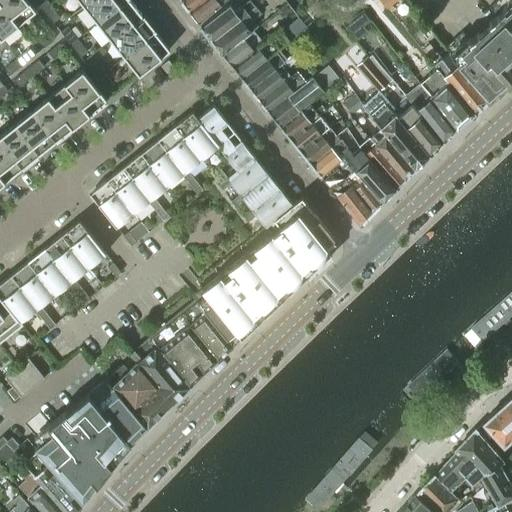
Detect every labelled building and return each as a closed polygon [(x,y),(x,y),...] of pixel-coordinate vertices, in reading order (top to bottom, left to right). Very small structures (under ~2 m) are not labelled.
[(27,0),(0,0),(0,2),(18,25),(36,11),(27,0)] [(50,5),(46,0),(35,0),(43,10),(50,5)] [(126,0),(91,0),(85,6),(98,23),(126,0)] [(142,15),(130,0),(126,0),(98,23),(111,40),(142,15)] [(180,0),(189,11),(202,0),(180,0)] [(202,0),(189,11),(199,24),(228,0),(202,0)] [(229,4),(201,27),(212,40),(255,7),(249,0),(235,12),(229,4)] [(462,31),(446,46),(449,50),(450,53),(460,64),(461,64),(489,99),(508,82),(507,82),(510,80),(511,78),(511,0),(496,0),(489,7),(497,15),(488,23),(478,32),(470,40),(462,31)] [(0,2),(0,36),(1,38),(18,25),(0,2)] [(59,16),(50,5),(43,10),(52,21),(59,16)] [(255,7),(212,40),(222,54),(251,31),(245,25),(260,13),(255,7)] [(362,12),(343,28),(354,41),(366,32),(362,27),(369,21),(362,12)] [(156,32),(142,15),(111,40),(125,57),(156,32)] [(77,39),(69,28),(62,34),(71,45),(77,39)] [(55,34),(52,31),(41,39),(46,46),(54,40),(55,34)] [(251,31),(222,54),(233,67),(262,44),(252,31),(251,31)] [(170,50),(156,32),(125,57),(139,74),(170,50)] [(262,44),(233,67),(241,78),(276,51),(270,43),(273,41),(270,38),(262,44)] [(86,50),(77,39),(71,45),(79,55),(86,50)] [(429,44),(423,49),(430,58),(437,52),(429,44)] [(58,45),(50,51),(56,58),(67,49),(64,45),(58,45)] [(276,51),(241,78),(250,89),(284,61),(288,59),(279,48),(276,51)] [(33,57),(28,50),(17,58),(23,65),(33,57)] [(437,52),(430,58),(435,64),(438,68),(474,112),(489,99),(461,64),(460,64),(450,53),(442,59),(437,52)] [(17,58),(6,67),(12,74),(23,65),(17,58)] [(368,59),(359,66),(379,90),(388,83),(374,67),(368,59)] [(168,60),(161,66),(170,77),(178,71),(168,60)] [(43,68),(37,61),(26,70),(32,77),(43,68)] [(284,61),(250,89),(259,100),(290,75),(285,70),(289,67),(284,61)] [(104,73),(96,62),(89,67),(97,78),(104,73)] [(328,65),(312,77),(323,92),(339,80),(328,65)] [(431,75),(420,83),(424,88),(433,100),(457,129),(474,112),(438,68),(431,75)] [(107,100),(82,69),(65,83),(89,114),(107,100)] [(290,75),(259,100),(268,111),(302,85),(312,77),(308,72),(303,77),(297,69),(290,75)] [(32,77),(26,70),(16,78),(21,85),(32,77)] [(113,83),(104,73),(97,78),(106,89),(113,83)] [(302,85),(268,111),(280,126),(301,110),(309,103),(323,92),(312,77),(302,85)] [(72,128),(89,114),(65,83),(48,97),(72,128)] [(412,89),(404,94),(412,104),(417,111),(418,110),(444,141),(457,129),(433,100),(424,88),(420,83),(412,89)] [(379,90),(363,105),(363,106),(381,129),(415,169),(430,155),(429,155),(402,123),(397,117),(391,111),(394,108),(379,90)] [(363,105),(355,95),(343,104),(351,114),(363,106),(363,105)] [(55,141),(72,128),(48,97),(31,110),(55,141)] [(301,110),(280,126),(290,139),(319,115),(321,113),(325,110),(321,105),(314,110),(309,103),(301,110)] [(412,104),(397,117),(402,123),(429,155),(444,141),(418,110),(417,111),(412,104)] [(218,144),(234,131),(214,105),(198,117),(197,118),(218,144)] [(38,155),(55,141),(31,110),(14,124),(38,155)] [(201,158),(218,145),(217,145),(218,144),(197,118),(198,117),(192,111),(175,125),(201,158)] [(319,115),(290,139),(300,151),(321,134),(329,128),(322,118),(324,116),(321,113),(319,115)] [(0,141),(21,168),(38,155),(14,124),(0,134),(0,141)] [(187,170),(201,158),(175,125),(158,138),(184,172),(187,170)] [(321,134),(300,151),(310,164),(334,144),(339,140),(336,135),(329,128),(321,134)] [(381,129),(370,139),(405,178),(415,169),(381,129)] [(237,170),(255,156),(234,131),(218,144),(217,145),(218,145),(236,169),(237,170)] [(369,137),(359,146),(360,147),(369,157),(396,188),(405,178),(370,139),(369,137)] [(195,179),(187,170),(184,172),(158,138),(141,152),(167,185),(182,174),(189,183),(195,179)] [(339,140),(334,144),(338,149),(344,157),(355,169),(384,201),(396,188),(369,157),(360,147),(353,154),(346,146),(340,139),(339,140)] [(0,176),(4,182),(21,168),(0,141),(0,176)] [(334,144),(310,164),(321,176),(331,168),(337,163),(337,162),(344,157),(338,149),(334,144)] [(167,185),(141,152),(124,165),(151,199),(148,201),(155,210),(161,206),(153,196),(167,185)] [(231,183),(240,194),(267,172),(255,156),(237,170),(236,169),(227,176),(227,177),(227,178),(223,182),(222,182),(218,185),(223,190),(231,183)] [(344,157),(337,162),(342,169),(346,166),(352,172),(347,176),(347,177),(353,185),(374,210),(384,201),(355,169),(344,157)] [(151,199),(124,165),(107,179),(134,212),(148,201),(151,199)] [(215,172),(222,182),(223,182),(227,178),(227,177),(227,176),(220,168),(215,172)] [(244,199),(252,210),(253,210),(280,188),(267,172),(240,194),(231,201),(235,206),(244,199)] [(347,177),(331,189),(337,196),(359,225),(374,210),(353,185),(347,177)] [(134,212),(107,179),(90,193),(116,226),(134,212)] [(202,189),(195,179),(189,183),(197,193),(202,189)] [(257,215),(265,226),(293,204),(280,188),(253,210),(252,210),(244,217),(248,222),(257,215)] [(196,298),(195,299),(233,345),(331,252),(333,249),(334,246),(334,242),(333,239),(334,238),(302,197),(293,204),(265,226),(210,270),(196,281),(205,293),(202,295),(198,299),(196,298)] [(169,216),(161,206),(155,210),(163,220),(169,216)] [(79,219),(62,234),(88,267),(106,253),(79,219)] [(137,241),(129,231),(123,235),(131,245),(137,241)] [(62,234),(45,247),(71,280),(74,278),(88,267),(62,234)] [(28,260),(54,294),(68,282),(76,292),(81,288),(74,278),(71,280),(45,247),(28,260)] [(35,309),(42,319),(47,315),(40,305),(54,294),(28,260),(11,274),(37,307),(35,309)] [(108,266),(116,276),(121,272),(113,262),(108,266)] [(0,296),(20,321),(35,309),(37,307),(11,274),(0,282),(0,296)] [(81,288),(76,292),(84,302),(89,298),(81,288)] [(511,294),(463,336),(476,353),(506,331),(511,325),(511,294)] [(0,342),(23,325),(20,321),(0,296),(0,342)] [(149,336),(149,337),(189,386),(203,372),(217,359),(233,345),(195,299),(149,336)] [(47,315),(42,319),(50,329),(55,324),(47,315)] [(131,352),(138,361),(173,401),(189,386),(149,337),(131,352)] [(452,339),(394,392),(413,413),(471,360),(452,339)] [(28,358),(17,367),(33,388),(45,378),(28,358)] [(138,361),(133,364),(125,373),(120,367),(108,378),(148,427),(173,401),(138,361)] [(17,367),(5,377),(21,397),(33,388),(17,367)] [(53,431),(34,446),(38,451),(82,500),(83,497),(85,499),(96,484),(97,484),(112,465),(111,465),(131,442),(131,443),(148,427),(108,378),(90,393),(89,391),(66,410),(48,425),(53,431)] [(511,395),(482,421),(502,443),(511,434),(511,395)] [(457,450),(434,474),(450,491),(467,474),(473,481),(479,475),(497,505),(492,507),(483,511),(496,511),(506,507),(503,502),(511,497),(511,485),(499,463),(503,460),(475,428),(455,449),(457,450)] [(366,430),(307,499),(322,510),(381,443),(366,430)] [(7,440),(5,442),(14,451),(19,445),(11,436),(7,440)] [(0,446),(0,465),(1,466),(15,452),(14,451),(5,442),(0,446)] [(31,470),(33,473),(66,511),(74,511),(83,502),(85,499),(83,497),(82,500),(38,451),(25,463),(31,470)] [(66,511),(33,473),(31,470),(24,476),(26,479),(19,486),(42,511),(66,511)] [(417,491),(416,491),(435,511),(442,511),(447,508),(457,498),(450,491),(434,474),(433,474),(417,491)] [(435,511),(414,493),(400,509),(403,511),(435,511)] [(34,511),(19,494),(12,500),(17,504),(9,511),(34,511)] [(477,511),(471,501),(455,511),(477,511)]
